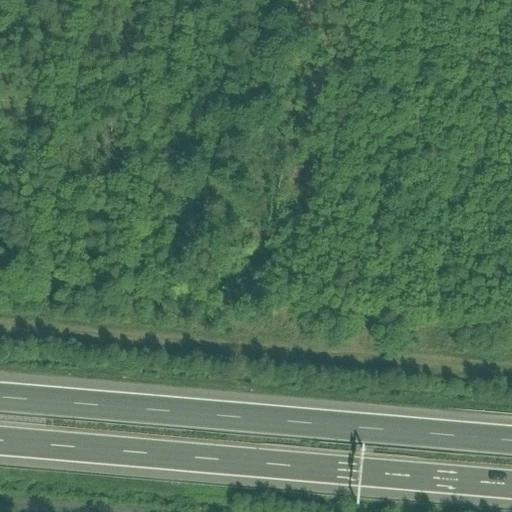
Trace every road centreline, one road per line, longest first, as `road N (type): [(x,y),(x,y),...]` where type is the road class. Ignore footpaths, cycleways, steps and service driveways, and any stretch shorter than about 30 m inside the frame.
road 1 (trunk): [(511,445),(0,400)]
road 2 (trunk): [(0,444),(511,486)]
road 3 (track): [(0,330),(511,367)]
